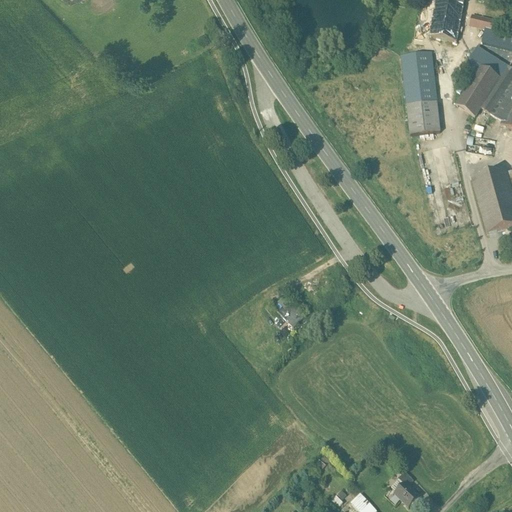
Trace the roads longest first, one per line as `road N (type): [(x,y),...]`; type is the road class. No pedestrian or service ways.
road 1 (secondary): [(427,292),(224,0)]
road 2 (secondary): [(511,429),(427,292)]
